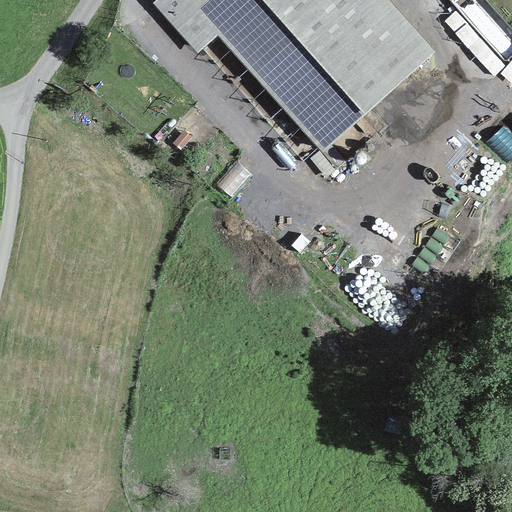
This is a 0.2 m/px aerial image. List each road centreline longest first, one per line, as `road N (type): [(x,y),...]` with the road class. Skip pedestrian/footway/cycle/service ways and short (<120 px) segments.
road 1 (unclassified): [(0,262),(19,120)]
road 2 (unclassified): [(19,120),(33,84),(91,0)]
